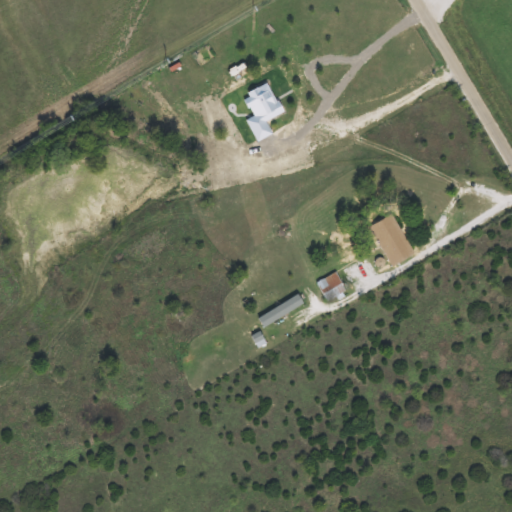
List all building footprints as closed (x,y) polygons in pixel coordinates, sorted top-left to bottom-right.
[(200,99),(242,78),(244,82),(254,77),(262,94),(210,120),(200,99)] [(211,151),(222,143),(234,160),(224,168),(211,151)] [(365,224),(388,213),(408,255),(385,266),(365,224)] [(341,290),(323,301),(312,283),(330,272),(341,290)] [(299,302),(259,327),(253,317),(292,292),(299,302)]
